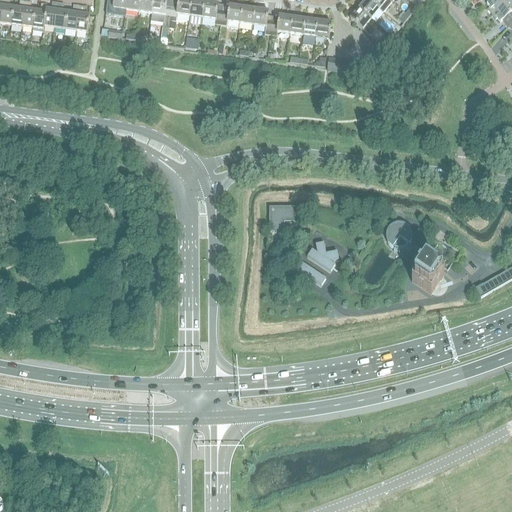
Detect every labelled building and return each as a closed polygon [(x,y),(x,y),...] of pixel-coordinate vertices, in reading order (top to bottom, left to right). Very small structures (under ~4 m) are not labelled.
[(2,25),(12,26),(14,9),(9,8),(10,0),(8,0),(4,0),(0,28),(2,28),(2,25)] [(126,11),(127,0),(114,0),(113,10),(126,11)] [(139,13),(141,0),(127,0),(126,11),(139,13)] [(152,15),(154,0),(141,0),(139,13),(152,15)] [(154,0),(152,15),(151,23),(164,24),(163,29),(169,30),(170,22),(172,8),(166,8),(167,1),(161,0),(154,0)] [(172,8),(170,22),(176,23),(177,16),(190,17),(192,1),(183,0),(179,0),(178,9),(172,8)] [(371,20),(380,10),(367,0),(366,0),(359,10),(371,20)] [(392,3),(387,0),(367,0),(380,10),(383,13),(392,3)] [(492,15),(509,3),(506,0),(493,0),(487,5),(489,9),(488,10),(492,15)] [(511,0),(509,3),(492,15),(496,20),(497,19),(500,23),(502,22),(508,29),(511,24),(511,0)] [(192,1),(190,17),(203,19),(205,3),(192,1)] [(20,30),(22,31),(26,2),(20,2),(19,10),(14,9),(12,26),(21,27),(20,30)] [(24,28),(33,29),(35,12),(31,11),(32,3),(26,2),(22,31),(23,31),(24,28)] [(54,32),(58,4),(52,3),(51,11),(47,10),(44,28),(53,29),(53,32),(54,32)] [(205,3),(203,19),(215,21),(215,26),(221,26),(223,13),(217,12),(218,5),(205,3)] [(56,29),(65,31),(68,13),(63,13),(64,5),(58,4),(54,32),(56,32),(56,29)] [(33,29),(33,32),(43,34),(44,31),(44,28),(47,10),(47,6),(41,5),(40,13),(35,12),(33,29)] [(74,35),(76,35),(80,7),(74,6),(73,14),(68,13),(65,31),(75,32),(74,35)] [(78,32),(87,34),(90,16),(85,16),(86,8),(80,7),(76,35),(77,35),(78,32)] [(223,13),(221,26),(240,29),(240,25),(243,8),(229,7),(228,13),(223,13)] [(243,8),(240,25),(253,26),(255,10),(243,8)] [(410,18),(416,11),(412,8),(406,15),(410,18)] [(271,37),(273,23),(267,22),(268,12),(255,10),(253,26),(266,28),(265,36),(271,37)] [(367,26),(371,20),(359,10),(350,20),(371,37),(374,32),(367,26)] [(404,25),(410,18),(406,15),(400,22),(404,25)] [(290,35),(292,19),(279,17),(278,24),(273,23),(271,37),(277,37),(278,33),(290,35)] [(303,37),(305,20),(292,19),(290,35),(303,37)] [(316,38),(318,22),(305,20),(303,37),(316,38)] [(318,22),(316,38),(329,40),(331,24),(318,22)] [(393,39),(399,32),(395,28),(389,35),(393,39)] [(122,40),(123,33),(109,31),(108,38),(122,40)] [(387,46),(393,39),(389,35),(384,42),(387,46)] [(373,46),(383,54),(387,50),(377,42),(373,46)] [(379,59),(383,54),(373,46),(369,51),(379,59)] [(376,63),(379,59),(369,51),(366,55),(376,63)] [(364,77),(376,63),(366,55),(359,64),(364,77)] [(364,77),(359,64),(353,63),(351,75),(364,77)] [(284,223),(293,223),(292,217),(292,208),(269,208),(269,231),(284,231),(284,223)] [(412,240),(412,239),(412,238),(412,236),(412,235),(411,234),(411,233),(410,231),(409,230),(408,228),(407,227),(405,227),(405,226),(404,226),(402,225),(401,225),(400,225),(398,225),(397,225),(394,226),(393,227),(392,227),(391,227),(390,228),(390,229),(389,230),(388,231),(387,232),(387,233),(386,235),(386,236),(386,237),(386,238),(386,239),(386,241),(387,242),(387,243),(388,244),(388,245),(389,247),(390,247),(391,248),(392,249),(393,250),(400,239),(409,246),(410,244),(411,243),(411,242),(412,241),(412,240)] [(326,254),(324,245),(316,247),(317,254),(313,251),(309,259),(329,272),(334,265),(330,263),(337,261),(335,253),(326,254)] [(431,296),(436,288),(444,277),(424,264),(412,283),(431,296)] [(320,286),(325,279),(304,265),(299,273),(320,286)] [(481,299),(502,287),(497,277),(475,290),(481,299)]
